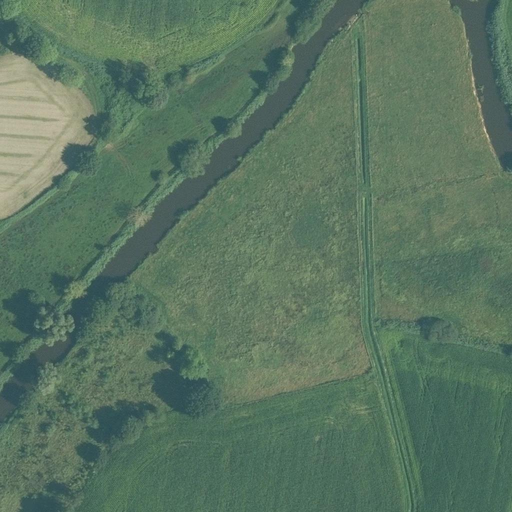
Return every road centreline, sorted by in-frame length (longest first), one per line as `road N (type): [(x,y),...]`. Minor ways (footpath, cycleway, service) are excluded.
road 1 (track): [(66,511),(135,422),(199,411),(205,404),(198,367)]
road 2 (track): [(108,146),(83,75),(13,41),(0,3)]
